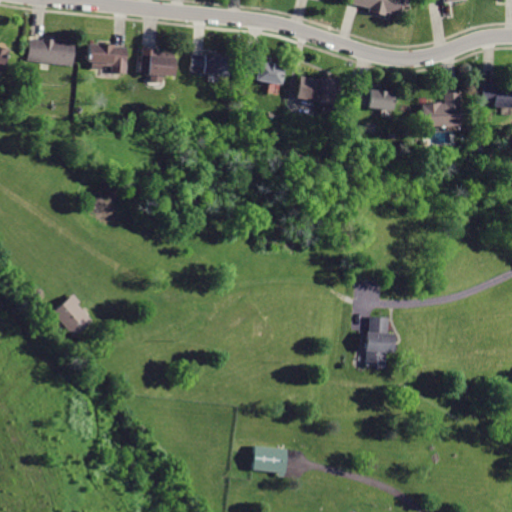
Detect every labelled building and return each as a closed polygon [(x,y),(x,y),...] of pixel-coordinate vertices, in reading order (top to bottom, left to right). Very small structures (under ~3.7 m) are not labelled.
[(346,0),(346,1),(366,7),(365,10),(382,15),(383,11),(403,17),(407,0),(346,0)] [(28,39),(26,60),(69,64),(72,39),(41,37),(41,40),(28,39)] [(83,43),(82,63),(108,65),(108,72),(124,73),(126,45),(83,43)] [(138,46),(135,73),(146,74),(146,80),(161,81),(162,75),(170,76),(172,54),(157,53),(157,48),(138,46)] [(189,52),(187,72),(225,76),(228,53),(203,51),(202,54),(189,52)] [(243,59),(240,75),(279,83),(283,65),(256,60),(256,62),(243,59)] [(297,75),(294,96),(335,102),(339,78),(318,75),(317,78),(297,75)] [(478,80),(476,103),(507,105),(508,86),(495,86),(495,81),(478,80)] [(354,88),(352,103),(389,108),(391,91),(367,88),(367,90),(354,88)] [(418,103),(419,129),(459,127),(457,91),(442,91),(443,102),(418,103)] [(50,312),(72,336),(91,319),(70,294),(50,312)] [(385,316),(365,315),(364,365),(383,366),(383,351),(390,351),(390,332),(385,332),(385,316)] [(251,471),(284,472),(285,447),(253,445),(251,471)]
